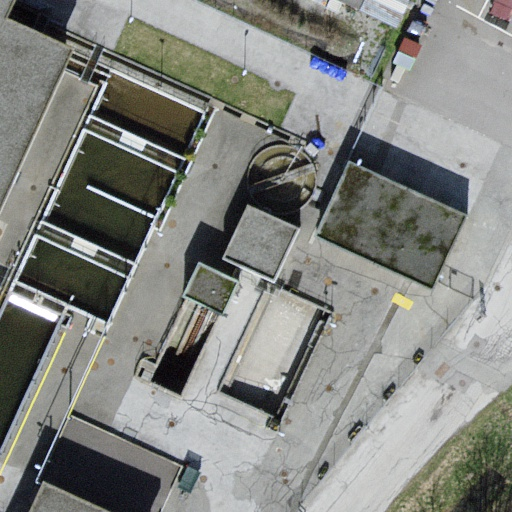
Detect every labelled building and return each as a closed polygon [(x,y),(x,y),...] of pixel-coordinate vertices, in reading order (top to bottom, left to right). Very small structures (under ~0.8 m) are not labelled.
[(26,1),(22,0),(0,0),(0,240),(73,53),(14,27),(26,1)] [(110,301),(205,107),(117,65),(46,211),(78,227),(63,258),(84,268),(76,285),(110,301)] [(468,215),(350,161),(316,235),(434,288),(468,215)] [(301,229),(248,205),(224,258),(276,281),(301,229)] [(191,385),(209,390),(243,271),(197,257),(185,296),(214,305),(191,385)] [(0,511),(22,511),(38,477),(118,511),(154,511),(182,450),(71,401),(103,329),(61,311),(53,330),(4,309),(0,317),(0,366),(30,380),(0,448),(0,511)] [(113,511),(46,481),(32,511),(113,511)]
